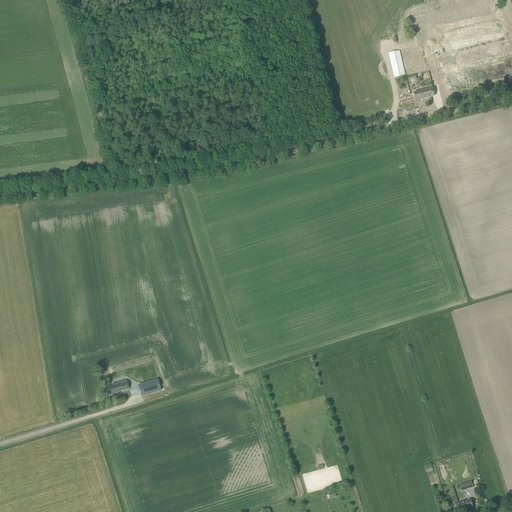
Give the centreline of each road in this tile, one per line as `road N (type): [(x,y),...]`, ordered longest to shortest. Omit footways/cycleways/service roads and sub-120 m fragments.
road 1 (unclassified): [(0,198),(212,172),(511,99)]
road 2 (track): [(70,0),(115,183)]
